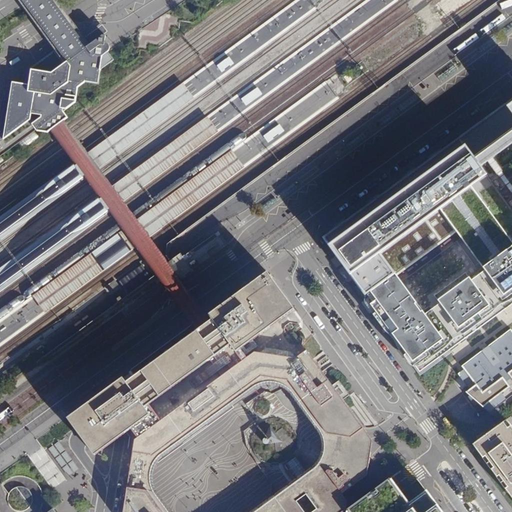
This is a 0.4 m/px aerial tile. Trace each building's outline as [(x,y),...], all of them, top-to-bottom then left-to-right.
[(88,46),(87,47),(89,55),(88,56),(86,57),(83,54),(77,58),(71,62),(69,63),(67,65),(67,64),(57,71),(54,73),(52,74),(45,73),(42,73),(32,71),(30,84),(14,81),(13,87),(10,86),(8,100),(10,103),(8,117),(4,139),(10,135),(19,147),(22,151),(31,145),(40,138),(47,134),(49,132),(56,127),(63,122),(66,120),(62,113),(74,104),(74,103),(75,96),(84,84),(96,86),(101,58),(119,63),(121,57),(118,52),(120,51),(121,49),(120,48),(119,47),(118,46),(116,46),(118,37),(103,35),(88,46)] [(0,239),(194,97),(185,84),(0,218),(0,239)] [(418,371),(511,302),(511,100),(322,240),(378,316),(384,325),(418,371)] [(209,118),(0,270),(0,290),(219,130),(209,118)] [(56,127),(49,132),(75,165),(76,168),(81,173),(82,176),(99,199),(101,201),(105,207),(107,209),(197,331),(204,326),(211,321),(180,279),(175,272),(170,265),(86,152),(68,128),(63,122),(56,127)] [(233,152),(32,300),(42,314),(123,255),(152,233),(244,167),(233,152)] [(155,266),(148,271),(141,275),(127,286),(123,289),(55,338),(32,355),(73,412),(97,395),(105,389),(132,427),(141,439),(152,454),(165,445),(165,444),(180,434),(192,425),(199,420),(208,414),(217,407),(228,399),(246,386),(251,382),(232,356),(220,339),(203,316),(189,313),(180,300),(159,271),(155,266)] [(270,270),(266,272),(294,310),(297,308),(270,270)] [(243,391),(261,377),(297,351),(276,323),(281,320),(271,306),(257,304),(203,343),(213,357),(211,358),(219,370),(224,366),(243,391)] [(511,330),(511,329),(463,365),(465,368),(478,385),(470,390),(468,392),(470,396),(469,397),(475,405),(478,402),(483,409),(511,387),(508,382),(511,379),(511,330)] [(465,368),(458,373),(459,375),(470,390),(478,385),(465,368)] [(125,432),(126,432),(122,426),(128,421),(105,389),(89,400),(85,403),(90,410),(71,424),(75,429),(80,436),(89,450),(109,435),(113,441),(119,437),(125,432)] [(90,410),(85,403),(66,417),(71,424),(90,410)] [(511,427),(506,419),(472,444),(511,498),(511,427)] [(122,426),(126,432),(129,437),(136,432),(128,421),(122,426)] [(269,426),(265,435),(272,444),(282,442),(269,426)] [(94,456),(113,441),(109,435),(89,450),(94,456)] [(59,442),(50,449),(70,475),(78,468),(59,442)] [(5,479),(0,482),(0,511),(55,511),(53,509),(48,511),(41,511),(39,509),(41,503),(42,500),(41,493),(38,487),(35,482),(33,480),(28,477),(24,476),(20,475),(14,476),(9,477),(5,479)] [(437,511),(414,480),(370,511),(437,511)]
